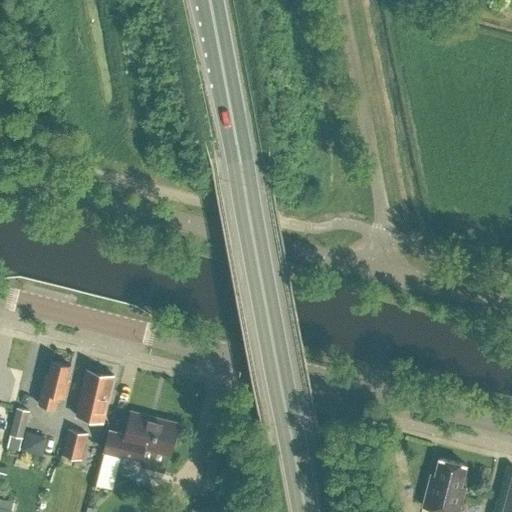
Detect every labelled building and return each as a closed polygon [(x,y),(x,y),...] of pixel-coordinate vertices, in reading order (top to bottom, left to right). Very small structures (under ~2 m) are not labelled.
[(46,373),(38,403),(55,407),(58,395),(65,396),(68,383),(66,383),(71,364),(52,359),(48,373),(46,373)] [(86,367),(76,414),(103,421),(114,374),(86,367)] [(23,437),(30,410),(17,407),(11,434),(23,437)] [(169,452),(177,421),(131,410),(125,433),(109,429),(104,450),(140,459),(143,464),(163,469),(167,452),(169,452)] [(88,432),(68,427),(62,452),(81,457),(88,432)] [(22,448),(46,453),(49,433),(26,429),(22,448)] [(460,485),(466,463),(439,456),(434,478),(430,478),(423,503),(422,505),(441,509),(440,511),(457,511),(464,486),(460,485)] [(511,511),(511,475),(511,476),(502,511),(511,511)] [(0,511),(14,511),(16,498),(0,495),(0,511)]
